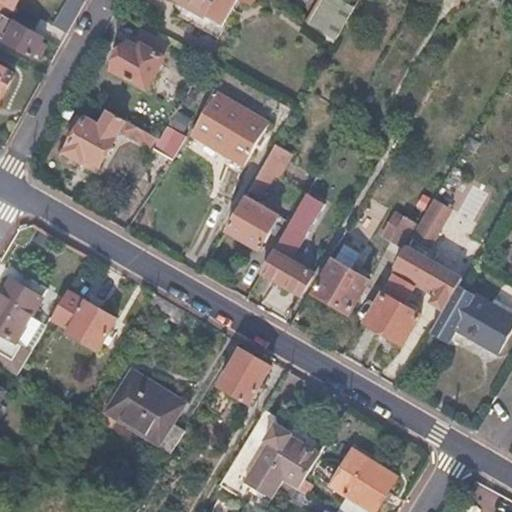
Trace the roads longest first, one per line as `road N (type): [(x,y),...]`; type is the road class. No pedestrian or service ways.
road 1 (residential): [(15,187),(437,433)]
road 2 (residential): [(3,180),(104,0)]
